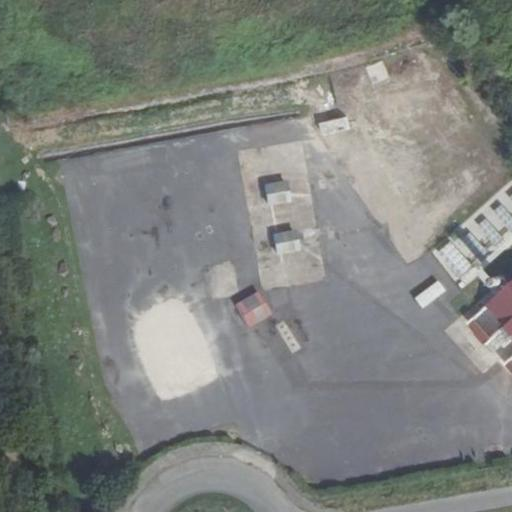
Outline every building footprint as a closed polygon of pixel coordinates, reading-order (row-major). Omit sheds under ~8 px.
[(285,180),(264,185),(269,206),(290,201),(285,180)] [(511,190),(494,197),(498,208),(478,216),(488,242),(511,232),(511,190)] [(421,239),(440,226),(432,214),(413,227),(421,239)] [(293,230),(274,234),(278,255),(298,251),(293,230)] [(464,281),(478,269),(452,240),(438,252),(464,281)] [(259,290),(234,305),(248,329),(273,314),(259,290)] [(511,305),(481,332),(500,353),(511,341),(511,305)]
